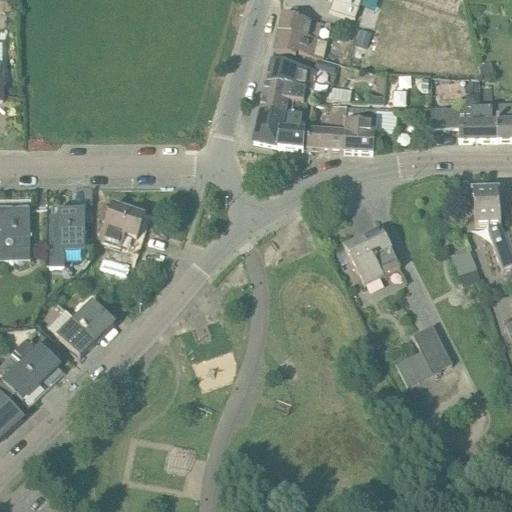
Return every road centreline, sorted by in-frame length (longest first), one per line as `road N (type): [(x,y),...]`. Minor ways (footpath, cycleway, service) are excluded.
road 1 (tertiary): [(0,477),(244,228)]
road 2 (tertiary): [(244,228),(316,190),(393,171),(511,164)]
road 3 (residential): [(222,165),(0,169)]
road 4 (unclassified): [(222,165),(263,0)]
